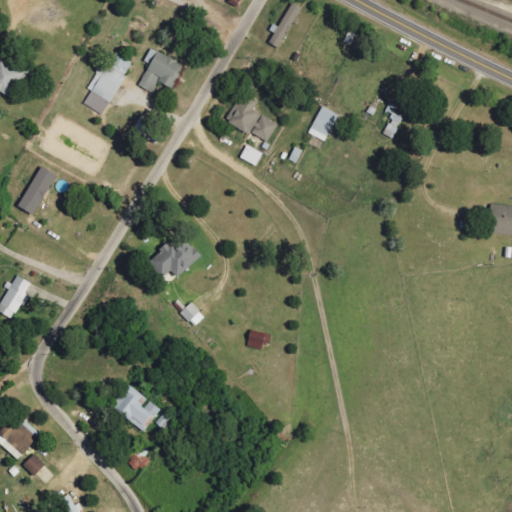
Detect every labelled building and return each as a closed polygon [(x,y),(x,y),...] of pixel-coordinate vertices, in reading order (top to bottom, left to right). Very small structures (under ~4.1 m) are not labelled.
[(302,8),(294,4),(271,43),(280,47),(302,8)] [(140,87),(152,93),(158,82),(174,89),(185,65),(152,49),(146,63),(151,65),(140,87)] [(134,64),(112,51),(89,90),(92,92),(85,105),(104,116),(134,64)] [(0,94),(18,95),(18,68),(0,68),(0,94)] [(279,125),(255,112),(259,104),(243,95),(227,122),(251,135),(252,133),(269,143),(279,125)] [(340,116),(323,107),(310,134),(326,143),(340,116)] [(404,119),(395,114),(384,134),(394,139),(404,119)] [(258,167),(264,154),(248,146),(241,159),(258,167)] [(58,176),(43,167),(20,207),(35,216),(58,176)] [(511,207),(494,205),(491,234),(511,235),(511,207)] [(178,278),(203,258),(185,236),(150,263),(163,280),(173,272),(178,278)] [(0,307),(0,312),(15,321),(30,295),(26,294),(32,284),(18,276),(11,288),(12,288),(0,307)] [(207,318),(193,304),(182,314),(196,329),(207,318)] [(272,335),(251,333),(250,347),(270,349),(272,335)] [(150,401),(130,386),(114,408),(145,431),(161,410),(150,401)] [(0,443),(19,461),(35,443),(14,423),(0,438),(0,443)] [(42,434),(28,423),(22,430),(36,442),(42,434)] [(151,462),(145,457),(147,456),(139,448),(127,462),(140,474),(151,462)] [(25,466),(35,477),(47,467),(36,455),(25,466)] [(81,511),(77,506),(76,507),(69,496),(61,502),(67,511),(81,511)]
